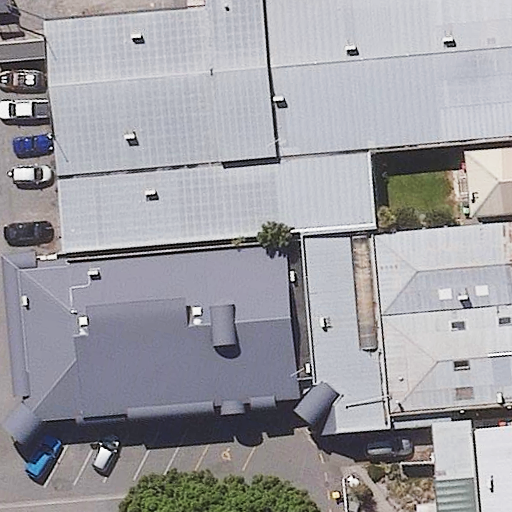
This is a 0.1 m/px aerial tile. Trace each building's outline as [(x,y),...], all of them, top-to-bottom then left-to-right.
[(52,21),(69,252),(309,233),(382,227),(379,150),(454,147),(511,141),(511,0),(209,0),(210,10),(52,21)] [(511,216),(511,141),(454,147),(460,221),(511,216)] [(511,216),(460,221),(382,227),(309,233),(318,401),(321,438),(436,424),(511,414),(511,216)] [(309,233),(69,252),(8,256),(22,405),(4,426),(32,448),(53,422),(318,401),(309,233)] [(511,511),(511,414),(436,424),(441,511),(511,511)]
